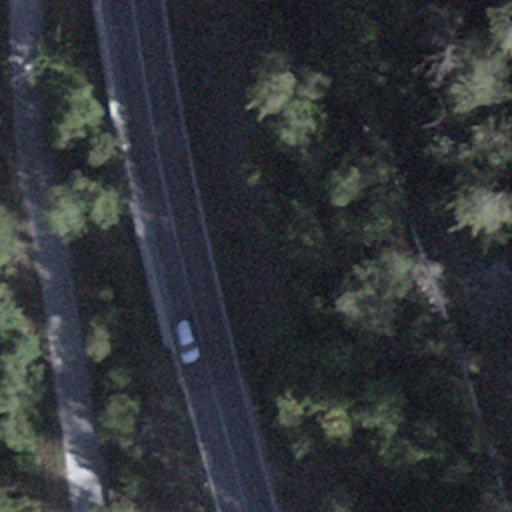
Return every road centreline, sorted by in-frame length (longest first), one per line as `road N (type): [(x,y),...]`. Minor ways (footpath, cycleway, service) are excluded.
road 1 (secondary): [(131,0),(188,298),(248,511)]
road 2 (unclassified): [(25,0),(35,153),(88,511)]
